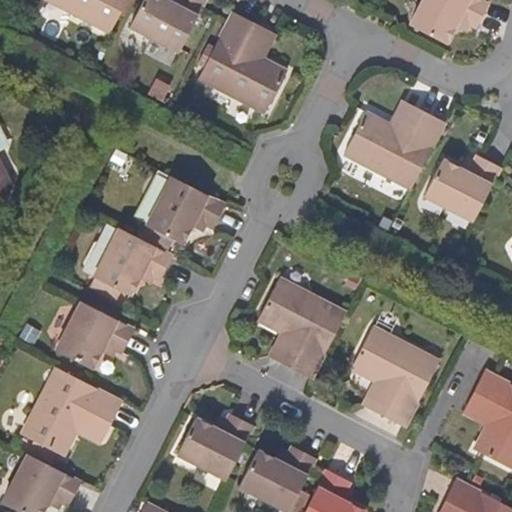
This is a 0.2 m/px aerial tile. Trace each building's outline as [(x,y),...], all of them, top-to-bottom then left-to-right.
[(51,0),(111,31),(127,0),(51,0)] [(178,0),(176,4),(168,0),(145,0),(131,27),(179,51),(206,0),(178,0)] [(444,44),(454,26),(458,17),(470,23),(475,26),(487,3),(482,0),(421,0),(408,25),(444,44)] [(247,49),(258,26),(234,13),(200,78),(265,112),(288,71),(265,59),(247,49)] [(465,31),(470,23),(458,17),(454,26),(465,31)] [(276,35),(258,26),(247,49),(265,59),(276,35)] [(401,102),(390,124),(408,133),(420,111),(401,102)] [(445,124),(420,111),(408,133),(390,124),(366,113),(345,153),(410,188),(445,124)] [(0,191),(15,184),(0,154),(0,191)] [(477,155),(475,160),(469,172),(460,167),(443,158),(424,195),(472,220),(501,167),(477,155)] [(466,156),(460,167),(469,172),(475,160),(466,156)] [(212,226),(224,203),(172,177),(145,225),(180,244),(190,227),(195,218),(206,223),(212,226)] [(202,232),(206,223),(195,218),(190,227),(202,232)] [(128,296),(138,279),(142,271),(152,276),(158,279),(170,256),(117,230),(92,277),(128,296)] [(148,284),(152,276),(142,271),(138,279),(148,284)] [(298,344),(287,366),(311,379),(345,314),(278,280),(256,322),(279,333),(298,344)] [(89,371),(98,353),(103,344),(114,351),(120,354),(132,330),(79,302),(53,353),(89,371)] [(350,369),(372,382),(391,391),(379,414),(403,427),(407,420),(437,362),(372,328),(350,369)] [(268,356),(287,366),(298,344),(279,333),(268,356)] [(110,359),(114,351),(103,344),(98,353),(110,359)] [(63,456),(74,434),(84,415),(107,427),(120,402),(55,368),(21,435),(63,456)] [(494,409),(484,428),(471,451),(480,456),(511,472),(511,388),(483,374),(471,398),(494,409)] [(361,404),(379,414),(391,391),(372,382),(361,404)] [(461,416),(484,428),(494,409),(471,398),(461,416)] [(97,445),(107,427),(84,415),(74,434),(97,445)] [(177,455),(225,480),(252,428),(230,416),(227,422),(221,433),(213,429),(195,420),(177,455)] [(219,419),(213,429),(221,433),(227,422),(219,419)] [(292,448),(289,454),(283,465),(275,461),(257,451),(238,487),(285,511),(286,511),(314,460),(292,448)] [(281,450),(275,461),(283,465),(289,454),(281,450)] [(17,511),(42,511),(46,505),(51,497),(62,502),(67,505),(80,483),(27,455),(2,504),(17,511)] [(362,511),(346,504),(339,500),(345,489),(348,483),(325,471),(303,511),(362,511)] [(456,482),(445,507),(452,511),(511,511),(465,487),(456,482)] [(352,492),(345,489),(339,500),(346,504),(352,492)] [(58,510),(62,502),(51,497),(46,505),(58,510)]
